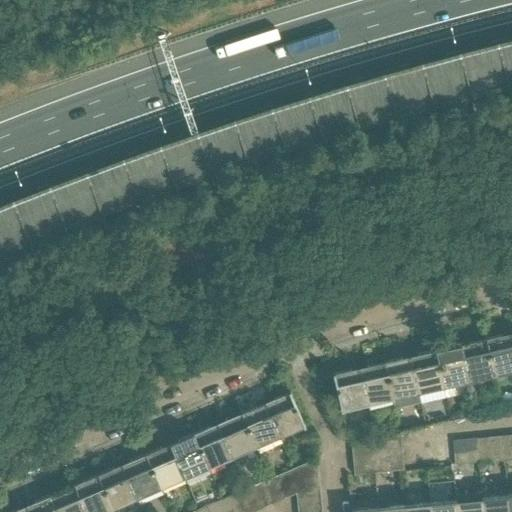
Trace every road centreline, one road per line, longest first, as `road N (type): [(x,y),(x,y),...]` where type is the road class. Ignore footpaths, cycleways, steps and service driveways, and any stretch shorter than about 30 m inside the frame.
road 1 (motorway): [(0,211),(251,120),(511,46)]
road 2 (motorway): [(449,0),(239,60),(0,146)]
road 3 (residential): [(285,342),(0,466)]
road 4 (residential): [(511,278),(401,302),(285,342)]
road 5 (residential): [(338,511),(331,449),(285,342)]
